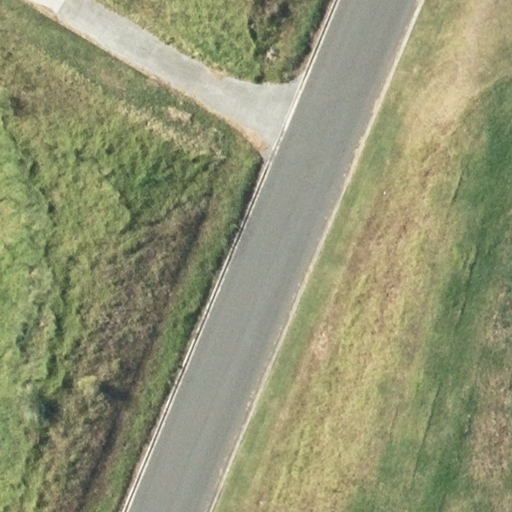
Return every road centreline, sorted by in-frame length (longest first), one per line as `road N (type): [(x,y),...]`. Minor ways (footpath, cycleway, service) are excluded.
road 1 (unclassified): [(310,148),(170,511)]
road 2 (unclassified): [(310,148),(58,0)]
road 3 (unclassified): [(373,0),(310,148)]
